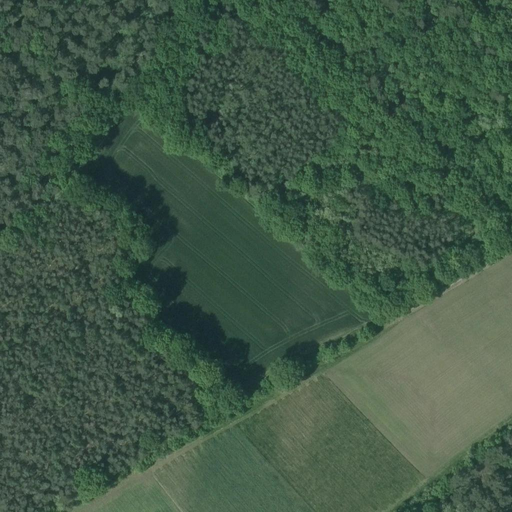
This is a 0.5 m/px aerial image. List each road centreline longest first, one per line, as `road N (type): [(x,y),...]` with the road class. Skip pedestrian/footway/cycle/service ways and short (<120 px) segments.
road 1 (track): [(511,248),(391,316),(270,370),(223,408),(46,511)]
road 2 (track): [(240,0),(511,234)]
road 3 (track): [(0,238),(97,149),(122,92),(189,0)]
